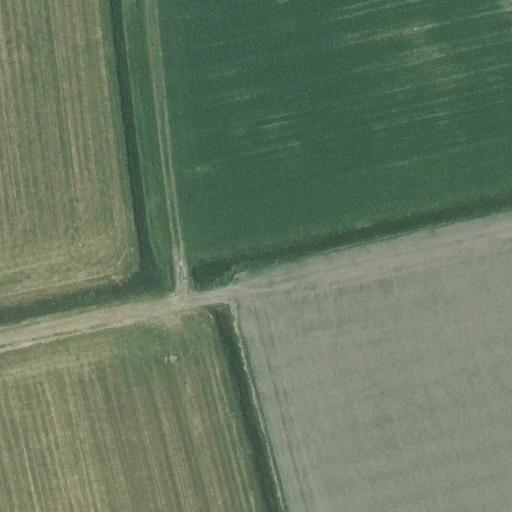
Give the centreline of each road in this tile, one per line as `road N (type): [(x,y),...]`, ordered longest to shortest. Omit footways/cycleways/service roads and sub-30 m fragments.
road 1 (track): [(134,0),(158,216),(185,288)]
road 2 (track): [(0,335),(176,306),(185,288)]
